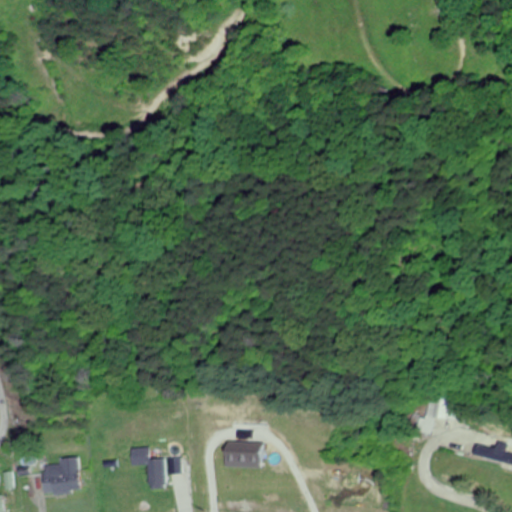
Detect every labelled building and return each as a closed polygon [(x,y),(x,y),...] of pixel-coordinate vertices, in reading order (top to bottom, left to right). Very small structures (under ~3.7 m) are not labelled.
[(47,14),(47,0),(29,0),(29,13),(47,14)] [(450,398),(432,395),(429,419),(457,423),(458,412),(448,410),(450,398)] [(511,465),(511,454),(480,448),(478,458),(511,465)] [(148,455),(153,491),(169,489),(164,452),(148,455)] [(80,459),(61,460),(61,465),(45,465),(46,495),(82,493),(80,459)]
